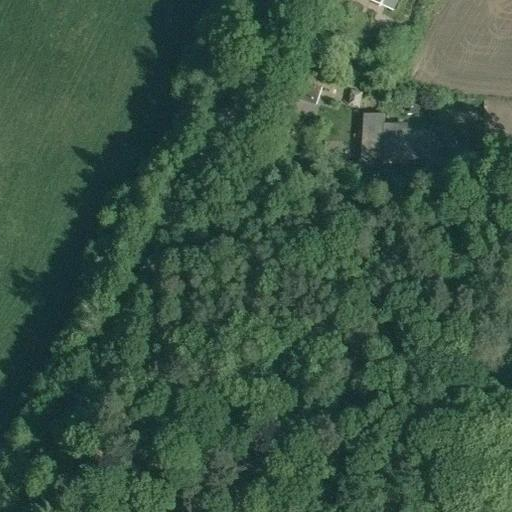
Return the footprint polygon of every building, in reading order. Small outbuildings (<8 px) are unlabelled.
[(371,0),(392,10),(396,0),(371,0)] [(319,85),(322,87),(333,90),(337,80),(325,76),(308,70),(302,88),(292,84),(291,84),(287,95),(302,100),(302,97),(313,101),(319,85)] [(384,123),(384,122),(384,112),(363,112),(361,156),(368,156),(380,156),(383,156),(383,124),(384,124),(384,123)] [(270,123),(259,121),(257,131),(268,133),(270,123)] [(383,159),(432,158),(433,128),(409,128),(409,122),(384,122),(384,123),(384,124),(383,124),(383,156),(383,159)] [(267,140),(265,152),(277,154),(279,142),(267,140)]
